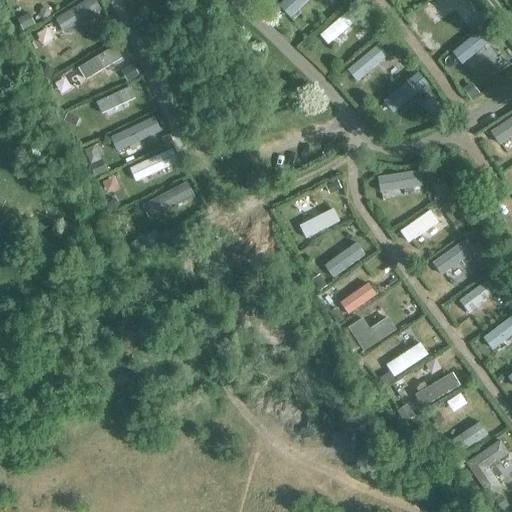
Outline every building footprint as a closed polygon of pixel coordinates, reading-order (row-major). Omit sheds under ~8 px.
[(498,143),(511,134),(511,119),(491,132),(498,143)] [(401,232),(409,244),(438,223),(430,212),(401,232)] [(470,255),(462,244),(426,269),(434,280),(446,272),(450,277),(458,272),(454,266),(470,255)] [(468,312),(491,295),(484,285),(461,303),(468,312)] [(491,351),(511,335),(511,321),(484,341),(491,351)] [(444,432),(461,454),(489,433),(482,423),(464,436),(455,424),(444,432)] [(489,498),(503,488),(490,468),(511,454),(501,440),(466,464),(489,498)]
